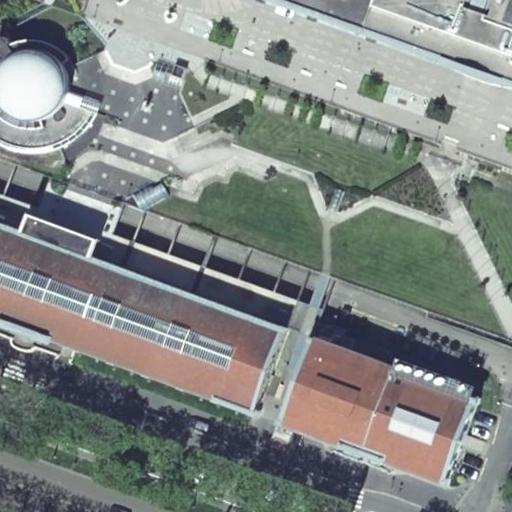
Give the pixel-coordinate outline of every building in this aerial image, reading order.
[(281,0),(373,33),(385,0),(281,0)] [(385,0),(373,33),(400,43),(414,0),(385,0)] [(511,0),(414,0),(400,43),(451,61),(511,82),(511,0)] [(1,26),(0,26),(0,144),(5,147),(19,152),(28,153),(37,153),(47,153),(56,150),(69,144),(80,136),(87,129),(96,114),(67,103),(68,100),(69,96),(71,91),(71,86),(71,78),(68,71),(64,65),(71,60),(62,50),(58,47),(45,42),(35,41),(26,42),(13,20),(8,21),(1,26)] [(471,76),(479,80),(486,82),(500,85),(511,85),(511,84),(511,82),(451,61),(450,63),(459,70),(471,76)] [(176,65),(173,76),(184,80),(188,69),(176,65)] [(67,103),(96,114),(100,102),(71,91),(69,96),(68,100),(67,103)] [(0,319),(5,321),(3,324),(29,334),(53,343),(54,339),(260,415),(291,325),(144,273),(150,258),(135,253),(0,202),(0,319)] [(314,340),(284,425),(300,431),(364,455),(395,371),(314,340)] [(412,473),(448,486),(451,480),(477,413),(480,404),(395,371),(364,455),(412,473)]
